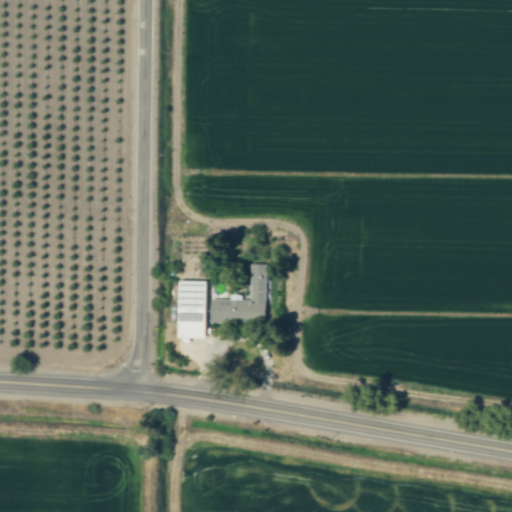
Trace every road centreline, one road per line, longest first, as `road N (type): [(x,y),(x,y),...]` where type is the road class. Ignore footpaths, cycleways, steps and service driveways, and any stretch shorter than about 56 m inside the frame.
road 1 (secondary): [(511,455),(252,408),(0,384)]
road 2 (residential): [(148,394),(150,0)]
